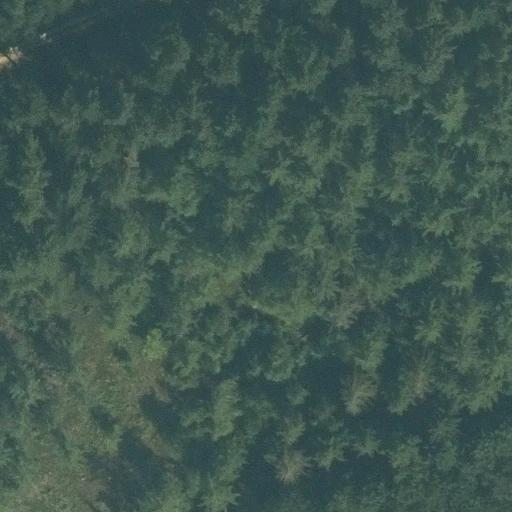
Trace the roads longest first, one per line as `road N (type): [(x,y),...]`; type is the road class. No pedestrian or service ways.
road 1 (track): [(196,511),(511,393)]
road 2 (track): [(126,0),(0,52)]
